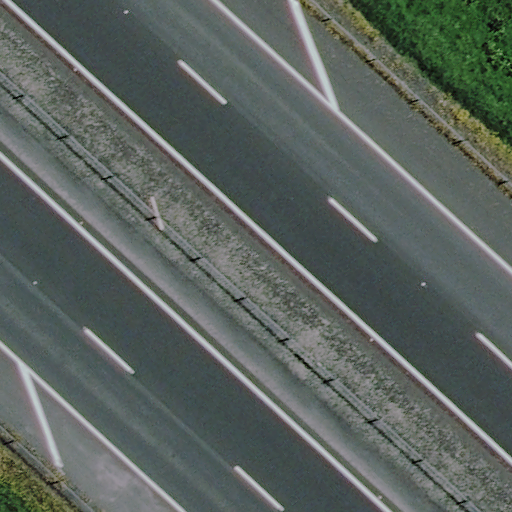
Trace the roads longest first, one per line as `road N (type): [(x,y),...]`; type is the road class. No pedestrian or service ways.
road 1 (motorway): [(134,0),(511,345)]
road 2 (motorway): [(300,511),(0,234)]
